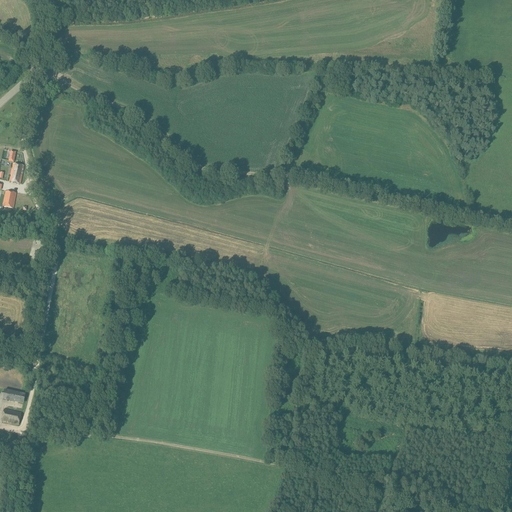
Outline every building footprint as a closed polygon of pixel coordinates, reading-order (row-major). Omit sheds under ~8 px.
[(9,182),(17,183),(20,184),(24,166),(13,164),(9,182)] [(2,207),(8,208),(14,208),(17,193),(5,191),(2,207)] [(10,402),(12,392),(4,390),(2,400),(10,402)] [(1,422),(19,425),(21,413),(4,409),(1,422)] [(0,450),(10,452),(12,444),(0,441),(0,450)]
